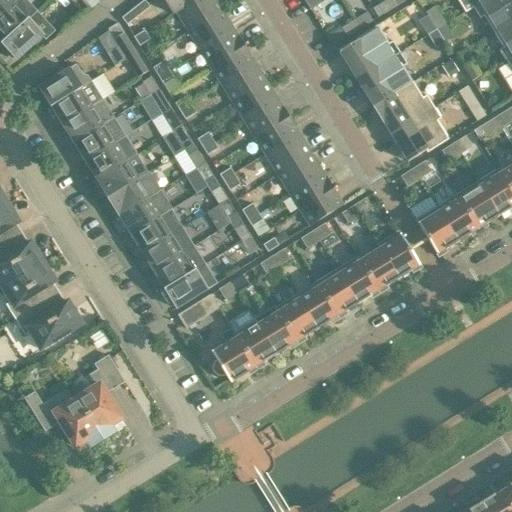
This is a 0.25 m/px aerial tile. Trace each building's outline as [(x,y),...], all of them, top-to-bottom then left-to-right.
[(0,0),(0,17),(18,0),(0,0)] [(37,13),(25,0),(18,0),(0,17),(0,43),(1,44),(2,45),(37,13)] [(194,0),(163,0),(173,15),(176,13),(175,12),(194,0)] [(221,11),(214,0),(194,0),(175,12),(176,13),(188,32),(221,11)] [(396,7),(391,0),(387,0),(380,5),(385,14),(396,7)] [(459,0),(457,1),(465,14),(473,9),(472,8),(485,0),(459,0)] [(511,0),(485,0),(472,8),(473,9),(479,20),(484,17),(493,33),(511,21),(511,0)] [(133,10),(138,17),(150,8),(144,1),(133,10)] [(425,13),(427,16),(436,30),(445,25),(434,7),(425,13)] [(138,17),(133,10),(121,19),(127,26),(138,17)] [(233,30),(221,11),(188,32),(199,51),(233,30)] [(55,32),(37,13),(2,45),(1,44),(0,45),(0,50),(8,59),(10,57),(12,56),(17,62),(42,38),(45,41),(55,32)] [(354,21),(359,30),(370,23),(364,15),(354,21)] [(418,22),(427,36),(436,30),(427,16),(418,22)] [(349,37),(359,30),(354,21),(343,28),(349,37)] [(499,51),(506,63),(511,58),(511,21),(493,33),(503,48),(499,51)] [(114,40),(124,34),(118,24),(108,30),(114,40)] [(350,71),(356,81),(400,54),(392,42),(388,44),(377,26),(355,39),(357,42),(339,53),(345,63),(345,64),(349,71),(350,71)] [(199,51),(210,69),(244,47),(233,30),(199,51)] [(444,43),(436,30),(427,36),(435,49),(444,43)] [(133,38),(139,47),(150,40),(144,31),(133,38)] [(127,59),(127,60),(136,54),(128,41),(124,34),(114,40),(119,47),(106,55),(114,67),(127,59)] [(255,65),(244,47),(210,69),(222,86),(255,65)] [(127,60),(134,70),(138,77),(147,72),(136,54),(127,60)] [(407,65),(400,54),(356,81),(362,91),(366,99),(367,98),(373,108),(413,83),(403,68),(407,65)] [(158,77),(168,70),(163,62),(152,69),(158,77)] [(222,86),(233,104),(266,83),(255,65),(222,86)] [(50,108),(91,83),(87,77),(82,75),(76,66),(57,77),(53,70),(38,81),(42,87),(38,89),(42,95),(41,97),(39,98),(46,110),(50,108)] [(168,70),(158,77),(163,85),(173,78),(168,70)] [(150,97),(159,91),(152,80),(143,86),(150,97)] [(102,101),(91,83),(50,108),(46,110),(54,123),(55,122),(58,121),(62,126),(102,101)] [(278,101),(266,83),(233,104),(244,122),(278,101)] [(384,125),(390,135),(434,108),(426,96),(422,99),(413,83),(373,108),(379,118),(378,118),(383,126),(384,125)] [(458,93),(477,123),(486,117),(467,87),(458,93)] [(159,91),(150,97),(156,107),(165,102),(159,91)] [(180,112),(191,106),(186,98),(175,104),(180,112)] [(114,119),(102,101),(62,126),(65,132),(63,133),(61,134),(69,147),(73,144),(114,119)] [(244,122),(255,140),(289,119),(278,101),(244,122)] [(191,106),(180,112),(185,121),(196,114),(191,106)] [(441,120),(434,108),(390,135),(396,145),(395,145),(400,153),(401,152),(407,163),(425,152),(427,154),(448,140),(437,122),(441,120)] [(494,119),(500,129),(511,121),(506,111),(494,119)] [(173,133),(181,128),(175,117),(166,123),(173,133)] [(124,138),(114,119),(73,144),(69,147),(77,159),(79,158),(81,157),(84,163),(115,144),(124,138)] [(300,137),(289,119),(255,140),(266,158),(300,137)] [(500,129),(494,119),(482,126),(488,136),(500,129)] [(181,128),(173,133),(179,144),(188,138),(181,128)] [(474,132),(453,144),(459,155),(480,141),(474,132)] [(202,148),(213,141),(208,133),(197,140),(202,148)] [(266,158),(277,176),(311,154),(300,137),(266,158)] [(213,141),(202,148),(207,156),(218,149),(213,141)] [(84,163),(95,180),(96,181),(126,162),(115,144),(84,163)] [(459,155),(453,144),(441,152),(448,162),(459,155)] [(195,170),(204,164),(198,154),(189,159),(195,170)] [(322,172),(311,154),(277,176),(288,193),(322,172)] [(107,199),(138,180),(146,175),(135,157),(126,162),(96,181),(95,180),(91,183),(99,196),(102,194),(104,194),(107,199)] [(511,160),(497,170),(499,174),(500,173),(511,193),(511,160)] [(412,170),(419,180),(431,173),(424,162),(412,170)] [(204,164),(195,170),(202,180),(211,175),(204,164)] [(224,184),(235,177),(230,169),(219,176),(224,184)] [(419,180),(412,170),(400,177),(407,187),(419,180)] [(511,193),(500,173),(499,174),(497,170),(477,182),(480,186),(479,186),(499,217),(511,209),(510,209),(511,207),(511,193)] [(288,193),(299,211),(333,189),(322,172),(288,193)] [(235,177),(224,184),(229,192),(240,185),(235,177)] [(149,199),(138,180),(107,199),(111,205),(109,207),(107,208),(115,221),(119,218),(149,199)] [(486,225),(499,217),(479,186),(480,186),(477,182),(456,195),(480,232),(484,229),(482,226),(486,224),(486,225)] [(333,189),(299,211),(309,227),(343,206),(333,189)] [(218,206),(227,201),(220,190),(212,196),(218,206)] [(456,195),(436,208),(458,243),(470,235),(470,234),(473,232),(475,235),(480,232),(456,195)] [(160,216),(149,199),(119,218),(130,236),(160,217),(160,216)] [(365,199),(353,207),(360,217),(372,209),(365,199)] [(227,201),(218,206),(225,217),(234,211),(227,201)] [(19,223),(7,204),(0,207),(0,248),(22,235),(16,225),(19,223)] [(246,219),(257,213),(252,204),(241,211),(246,219)] [(360,217),(353,207),(341,214),(348,224),(360,217)] [(458,243),(436,208),(415,221),(426,239),(425,240),(426,242),(428,241),(438,258),(443,255),(442,252),(445,250),(446,250),(458,243)] [(130,236),(141,254),(172,235),(181,229),(170,210),(160,216),(160,217),(130,236)] [(246,219),(251,227),(258,237),(268,231),(257,213),(246,219)] [(312,232),(319,242),(331,235),(324,225),(312,232)] [(241,243),(250,238),(243,227),(235,233),(241,243)] [(141,254),(153,273),(183,253),(193,247),(181,229),(172,235),(141,254)] [(319,242),(312,232),(300,239),(307,250),(319,242)] [(380,249),(399,280),(411,272),(411,271),(414,269),(416,272),(421,269),(411,252),(412,251),(411,248),(409,249),(398,232),(376,245),(379,249),(380,249)] [(28,245),(22,235),(0,248),(0,286),(1,289),(43,263),(31,243),(28,245)] [(250,238),(241,243),(248,254),(256,248),(250,238)] [(267,253),(278,246),(274,239),(263,246),(267,253)] [(153,273),(164,290),(164,291),(205,266),(193,247),(183,253),(153,273)] [(379,249),(360,261),(359,262),(380,294),(384,291),(382,288),(386,286),(386,287),(399,280),(380,249),(379,249)] [(272,257),(278,268),(290,260),(283,250),(272,257)] [(278,268),(272,257),(260,265),(266,275),(278,268)] [(375,297),(380,294),(359,262),(360,261),(357,257),(336,270),(358,305),(370,297),(370,296),(373,294),(375,297)] [(5,306),(15,321),(59,294),(53,284),(55,282),(43,263),(1,289),(10,303),(5,306)] [(164,291),(164,290),(160,293),(168,306),(170,304),(172,304),(176,310),(216,285),(205,266),(164,291)] [(336,270),(316,283),(339,320),(343,317),(342,314),(345,312),(346,313),(358,305),(336,270)] [(231,283),(237,293),(249,286),(243,275),(231,283)] [(237,293),(231,283),(219,290),(225,300),(237,293)] [(334,323),(339,320),(316,283),(295,296),(317,330),(329,323),(329,322),(332,320),(334,323)] [(40,351),(82,325),(68,302),(65,304),(59,294),(15,321),(25,337),(30,334),(40,351)] [(216,306),(210,296),(177,316),(184,326),(216,306)] [(305,338),(317,330),(295,296),(275,308),(298,345),(302,342),(301,339),(304,337),(305,338)] [(253,319),(254,321),(276,356),(288,348),(288,347),(291,345),(293,348),(298,345),(275,308),(274,307),(253,319)] [(254,321),(233,334),(236,338),(257,371),(262,368),(260,365),(263,363),(264,364),(276,356),(254,321)] [(223,377),(226,376),(230,383),(234,381),(235,382),(248,374),(247,373),(250,371),(252,374),(257,371),(236,338),(233,334),(230,329),(220,336),(225,345),(211,353),(216,361),(214,362),(213,363),(212,365),(212,366),(212,368),(212,369),(212,371),(212,372),(213,373),(214,374),(215,376),(217,377),(219,377),(220,377),(222,377),(223,377)] [(91,391),(77,399),(102,439),(113,432),(110,426),(121,419),(104,391),(118,382),(120,386),(125,383),(108,356),(94,365),(97,371),(84,379),(91,391)] [(90,446),(102,439),(77,399),(63,408),(56,396),(42,405),(35,392),(24,399),(43,429),(58,420),(75,448),(87,441),(90,446)] [(505,486),(500,489),(511,507),(511,483),(506,488),(505,486)] [(497,494),(481,503),(486,511),(511,511),(511,507),(500,489),(496,492),(497,494)] [(464,511),(462,511),(486,511),(481,503),(467,511),(464,511)]
